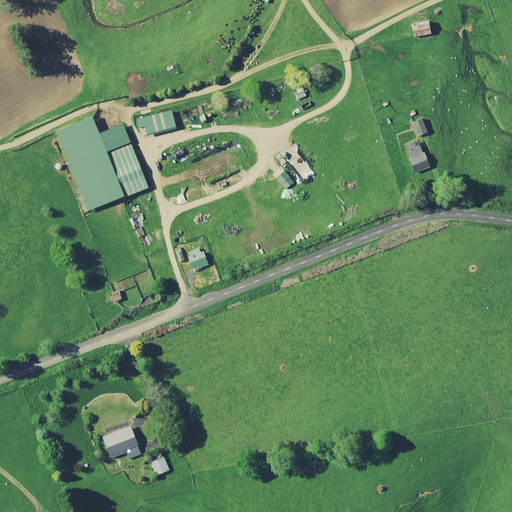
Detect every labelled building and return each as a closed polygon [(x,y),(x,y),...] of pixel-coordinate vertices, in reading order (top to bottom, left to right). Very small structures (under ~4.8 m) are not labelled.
[(431,34),(429,21),(412,24),(414,37),(431,34)] [(177,129),(172,111),(136,120),(138,128),(145,126),(147,137),(177,129)] [(56,131),(88,211),(125,196),(125,198),(148,188),(123,124),(98,134),(92,117),(56,131)] [(428,133),(422,119),(413,122),(418,136),(428,133)] [(416,147),(414,142),(406,144),(414,173),(429,168),(425,153),(423,153),(421,146),(416,147)] [(294,182),(285,171),(277,178),(286,189),(294,182)] [(185,260),(179,245),(175,247),(180,262),(185,260)] [(209,265),(204,252),(189,258),(193,268),(199,266),(200,268),(209,265)] [(122,299),(120,292),(112,295),(114,302),(122,299)] [(142,454),(131,424),(112,431),(102,435),(111,458),(127,452),(129,459),(142,454)] [(170,470),(164,457),(151,462),(157,475),(170,470)]
